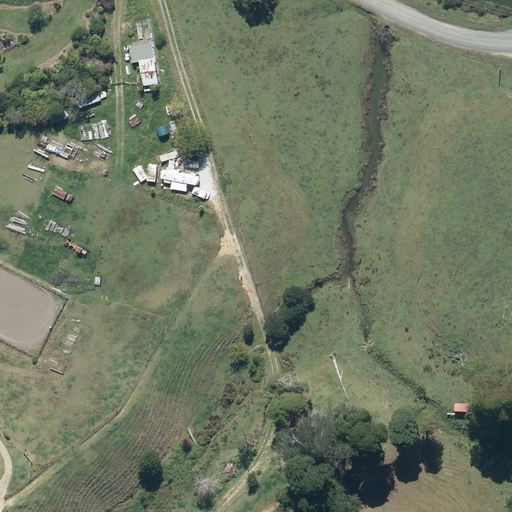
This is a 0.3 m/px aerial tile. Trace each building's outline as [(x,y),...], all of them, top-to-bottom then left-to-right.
[(154,44),(132,46),(133,61),(141,60),(143,85),(159,84),(154,44)] [(99,91),(78,99),(82,108),(102,100),(99,91)] [(69,108),(50,113),(52,122),(72,117),(69,108)] [(109,121),(95,124),(97,139),(112,136),(109,121)] [(65,143),(44,136),(40,148),(60,155),(65,143)] [(141,163),(133,169),(142,181),(150,176),(141,163)]
